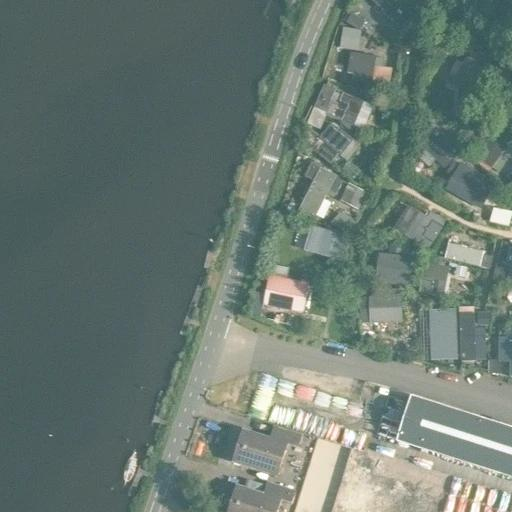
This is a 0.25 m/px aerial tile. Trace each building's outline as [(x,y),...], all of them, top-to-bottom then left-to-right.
[(390,0),(370,0),(401,27),(410,17),(390,0)] [(443,0),(432,23),(445,30),(455,11),(466,17),(471,7),(460,1),(460,0),(443,0)] [(345,21),(358,29),(364,21),(351,13),(345,21)] [(360,30),(344,28),(341,48),(357,50),(360,30)] [(490,33),(483,29),(479,36),(486,40),(490,33)] [(394,61),(396,50),(386,49),(384,59),(394,61)] [(488,65),(492,56),(484,51),(469,52),(465,60),(466,60),(450,86),(462,93),(470,97),(488,65)] [(338,52),(337,59),(347,61),(348,54),(338,52)] [(375,56),(349,53),(346,73),(352,73),(351,82),(387,86),(389,68),(374,66),(375,56)] [(511,63),(499,69),(509,97),(511,95),(511,63)] [(335,89),(324,84),(320,92),(314,107),(325,111),(330,100),(331,97),(335,89)] [(353,126),(363,103),(341,93),(340,96),(336,94),(332,102),(336,104),(333,113),(342,117),(340,120),(353,126)] [(454,115),(466,120),(471,110),(459,104),(454,115)] [(469,120),(479,127),(484,120),(474,113),(469,120)] [(309,129),(302,149),(313,151),(328,166),(337,156),(339,158),(353,139),(340,129),(340,130),(331,123),(319,137),(309,129)] [(427,132),(416,142),(420,147),(435,161),(443,169),(454,158),(461,150),(469,136),(471,133),(464,127),(451,140),(434,124),(433,125),(431,125),(426,130),(427,132)] [(479,160),(492,168),(510,142),(490,128),(484,136),(479,133),(463,155),(476,165),(479,160)] [(314,219),(327,191),(335,195),(342,181),(334,178),(335,175),(320,167),(320,166),(311,161),(304,177),(312,180),(297,212),(314,219)] [(446,188),(481,208),(491,190),(480,184),(484,177),(460,164),(446,188)] [(365,192),(347,183),(339,200),(358,209),(365,192)] [(293,213),(297,205),(289,202),(286,210),(293,213)] [(511,211),(511,210),(493,207),(489,221),(508,226),(511,211)] [(445,220),(431,211),(427,218),(418,212),(404,234),(414,241),(412,244),(424,252),(431,241),(422,236),(424,233),(429,236),(437,224),(441,226),(445,220)] [(334,224),(350,227),(352,216),(336,213),(334,224)] [(309,225),(302,249),(340,260),(347,236),(309,225)] [(448,243),(444,260),(479,268),(483,252),(459,246),(448,243)] [(389,245),(388,254),(403,255),(404,246),(389,245)] [(381,263),(379,281),(403,284),(414,285),(414,284),(415,270),(417,256),(403,255),(388,254),(382,253),(381,263)] [(489,269),(491,257),(484,255),(481,267),(489,269)] [(420,277),(418,294),(443,299),(445,282),(448,266),(422,262),(420,277)] [(269,275),(263,303),(303,311),(308,283),(285,279),(287,267),(271,264),(269,275)] [(451,275),(461,277),(464,267),(453,264),(451,275)] [(371,289),(371,320),(400,319),(399,289),(371,289)] [(263,303),(265,294),(255,292),(251,312),(251,316),(260,318),(263,303)] [(417,306),(407,306),(408,319),(418,319),(417,306)] [(454,309),(428,310),(430,360),(456,359),(454,309)] [(488,312),(480,312),(480,324),(488,324),(488,312)] [(474,313),(459,313),(461,361),(475,361),(474,313)] [(487,375),(499,375),(499,362),(487,362),(487,375)] [(511,478),(511,427),(410,395),(396,441),(511,478)] [(243,430),(233,461),(277,475),(287,444),(298,448),(301,436),(278,429),(274,440),(243,430)] [(347,511),(362,449),(314,438),(296,511),(347,511)] [(236,486),(228,511),(276,511),(281,500),(291,503),(295,492),(272,484),(268,496),(236,486)]
